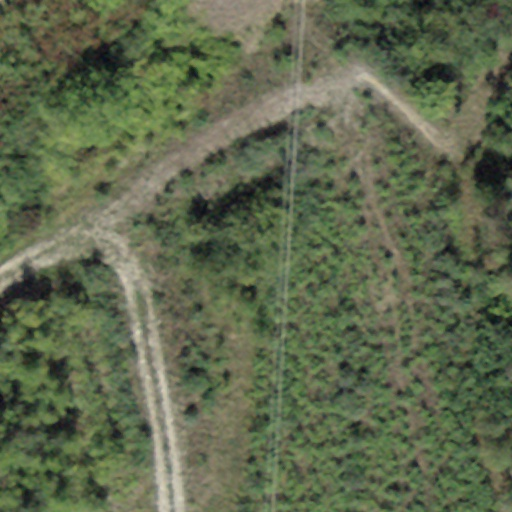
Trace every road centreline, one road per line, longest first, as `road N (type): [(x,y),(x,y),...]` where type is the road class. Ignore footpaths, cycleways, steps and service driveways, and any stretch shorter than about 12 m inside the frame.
road 1 (track): [(0,282),(243,122),(363,76)]
road 2 (track): [(57,242),(102,244),(124,262),(145,316),(172,511)]
